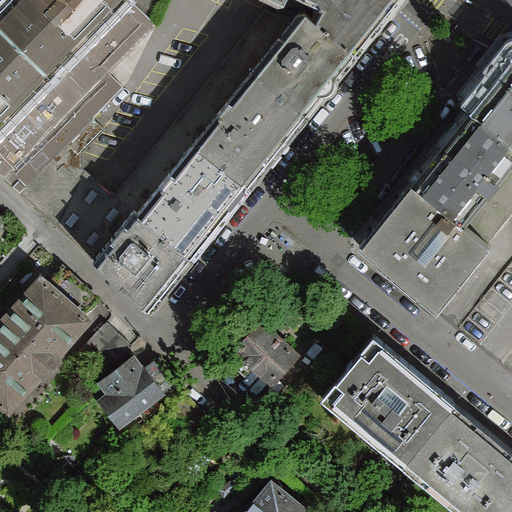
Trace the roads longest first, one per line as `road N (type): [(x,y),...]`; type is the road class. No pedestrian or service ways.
road 1 (residential): [(324,249),(511,6)]
road 2 (residential): [(360,511),(163,335)]
road 3 (residential): [(428,0),(272,205)]
road 4 (residential): [(324,249),(511,405)]
road 5 (residential): [(272,205),(163,335)]
road 6 (residential): [(163,335),(47,227)]
